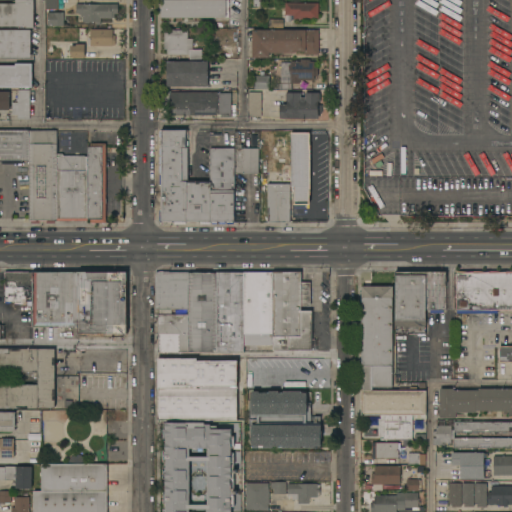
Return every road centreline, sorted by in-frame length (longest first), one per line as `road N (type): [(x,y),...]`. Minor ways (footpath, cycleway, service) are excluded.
road 1 (residential): [(145,511),(146,251)]
road 2 (residential): [(347,511),(348,251)]
road 3 (residential): [(146,251),(144,0)]
road 4 (residential): [(348,251),(348,0)]
